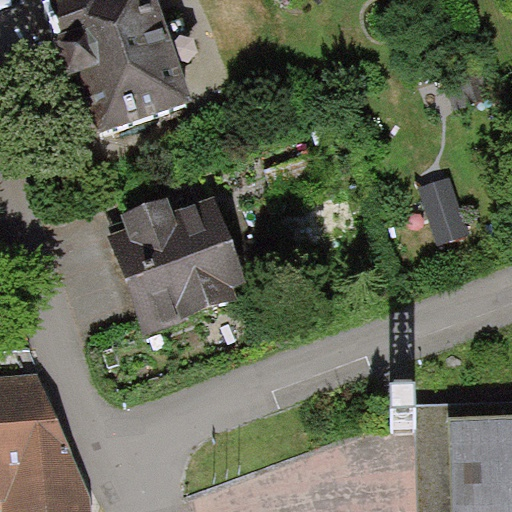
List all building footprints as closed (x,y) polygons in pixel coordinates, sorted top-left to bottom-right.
[(64,42),(57,45),(70,84),(80,81),(99,141),(190,111),(154,0),(67,0),(59,29),(64,42)] [(312,157),(265,173),(273,196),(320,179),(312,157)] [(126,234),(107,241),(143,339),(251,300),(216,205),(174,221),(167,203),(121,220),(126,234)] [(39,373),(0,376),(0,501),(3,501),(3,511),(92,511),(93,497),(78,463),(39,373)] [(418,407),(418,401),(392,401),(393,432),(418,431),(418,407)] [(511,511),(511,405),(418,407),(418,431),(419,511),(511,511)]
